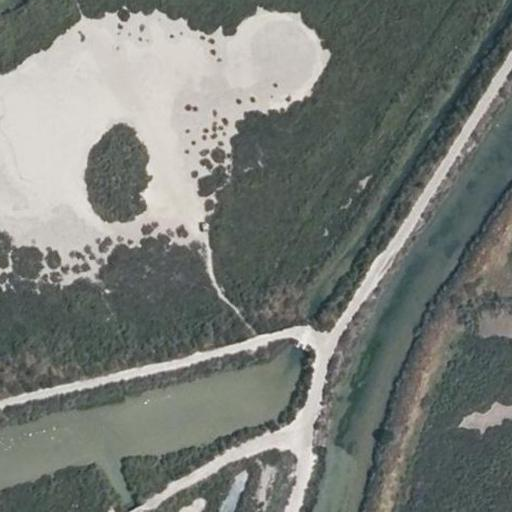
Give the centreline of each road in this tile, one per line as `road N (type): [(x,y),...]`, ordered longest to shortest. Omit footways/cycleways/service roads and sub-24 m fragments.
road 1 (track): [(329,340),(511,66)]
road 2 (track): [(137,511),(239,451),(300,436)]
road 3 (track): [(291,511),(303,466),(300,436),(329,340)]
